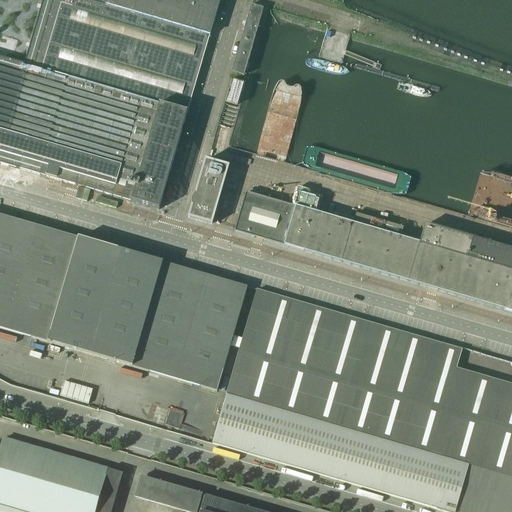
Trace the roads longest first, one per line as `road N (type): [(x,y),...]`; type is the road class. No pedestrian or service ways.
road 1 (unclassified): [(382,511),(0,399)]
road 2 (unclassified): [(511,340),(167,240)]
road 3 (unclassified): [(167,240),(238,0)]
road 4 (unclassified): [(167,240),(0,191)]
